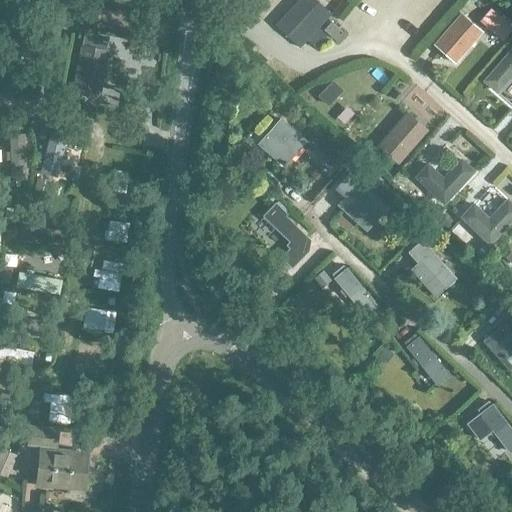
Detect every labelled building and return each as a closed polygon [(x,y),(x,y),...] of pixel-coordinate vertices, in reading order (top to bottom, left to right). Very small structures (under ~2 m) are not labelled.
[(330,14),(314,0),(298,0),(275,26),(299,48),(307,40),(315,48),(328,34),(336,42),(344,34),(331,23),(324,31),(319,27),(330,14)] [(464,15),(436,44),(454,61),(482,32),(464,15)] [(16,29),(9,56),(19,59),(20,54),(40,60),(46,36),(16,29)] [(82,44),(73,90),(87,93),(89,81),(102,84),(108,55),(96,53),(97,47),(82,44)] [(511,51),(484,83),(496,93),(511,74),(511,51)] [(406,114),(378,146),(397,163),(425,131),(406,114)] [(280,118),(257,144),(283,168),(306,141),(280,118)] [(41,172),(57,176),(67,135),(52,131),(41,172)] [(26,135),(8,137),(11,182),(30,181),(26,135)] [(331,140),(322,150),(331,159),(340,149),(331,140)] [(442,204),(474,170),(460,157),(442,177),(426,162),(413,176),(442,204)] [(350,170),(333,188),(344,197),(336,205),(366,232),(386,210),(357,183),(360,180),(350,170)] [(372,172),(364,180),(374,190),(382,181),(372,172)] [(53,179),(45,176),(42,186),(51,189),(53,179)] [(472,206),(461,219),(488,244),(511,219),(511,206),(506,201),(488,221),(472,206)] [(274,202),(260,215),(287,241),(284,245),(288,249),(279,258),(291,269),(314,245),(285,217),(287,215),(274,202)] [(442,220),(447,215),(432,202),(426,209),(433,215),(435,213),(442,220)] [(16,211),(6,210),(5,220),(15,221),(16,211)] [(447,215),(442,220),(440,222),(447,228),(453,221),(447,215)] [(70,230),(23,225),(21,241),(68,246),(70,230)] [(6,239),(16,240),(17,230),(7,229),(6,239)] [(422,239),(407,252),(417,263),(410,269),(435,298),(457,279),(422,239)] [(488,250),(482,245),(475,252),(481,257),(488,250)] [(118,293),(118,264),(96,264),(96,293),(118,293)] [(13,268),(4,267),(1,281),(9,283),(13,268)] [(16,286),(60,294),(62,280),(19,272),(16,286)] [(329,280),(323,272),(314,278),(320,287),(329,280)] [(363,316),(375,306),(347,272),(335,282),(363,316)] [(511,320),(508,317),(482,342),(508,371),(511,368),(511,320)] [(21,334),(53,340),(56,327),(24,321),(21,334)] [(81,347),(113,349),(115,325),(82,324),(81,347)] [(393,354),(385,348),(377,356),(385,364),(393,354)] [(408,362),(430,400),(446,391),(424,353),(408,362)] [(80,360),(80,382),(108,383),(109,361),(80,360)] [(84,387),(83,400),(96,400),(96,387),(84,387)] [(478,414),(465,424),(478,441),(491,431),(507,451),(511,447),(511,431),(491,404),(479,414),(478,414)] [(62,428),(30,424),(28,444),(60,447),(62,428)] [(478,456),(491,474),(506,464),(494,446),(478,456)] [(42,449),(38,485),(52,487),(52,484),(83,487),(86,454),(42,449)]
